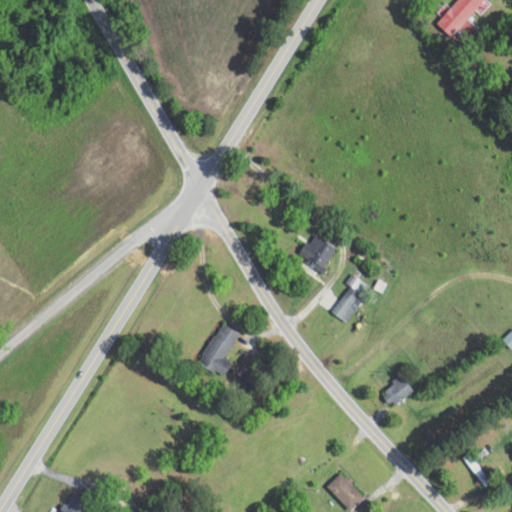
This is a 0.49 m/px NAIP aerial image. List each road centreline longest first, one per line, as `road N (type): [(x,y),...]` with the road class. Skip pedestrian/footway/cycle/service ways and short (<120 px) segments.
road 1 (tertiary): [(459,511),(276,302),(99,0)]
road 2 (secondary): [(0,498),(161,220),(198,178),(312,0)]
road 3 (residential): [(0,352),(161,220)]
